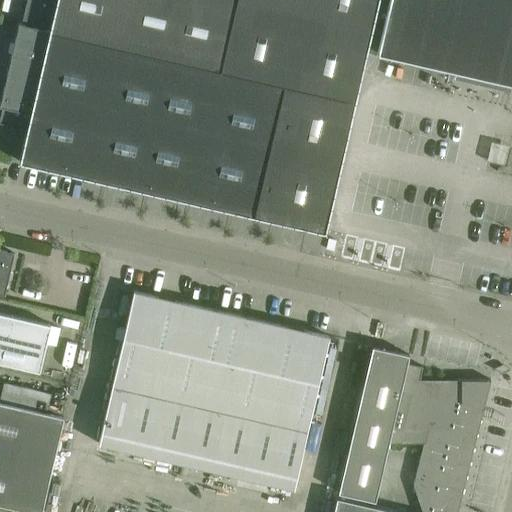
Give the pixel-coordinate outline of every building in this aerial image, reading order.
[(0,105),(3,106),(0,118),(0,123),(27,129),(20,161),(325,232),(325,230),(366,54),(378,0),(27,0),(22,23),(19,22),(0,105)] [(511,0),(390,0),(378,53),(487,78),(511,84),(511,0)] [(0,294),(5,296),(15,253),(0,249),(0,294)] [(294,488),(329,336),(134,291),(99,443),(294,488)] [(51,324),(0,312),(0,361),(40,371),(51,324)] [(375,501),(389,442),(424,442),(414,484),(422,511),(399,511),(337,497),(333,511),(457,511),(491,380),(419,380),(422,368),(407,365),(409,355),(373,346),(338,492),(375,501)] [(4,383),(0,401),(20,407),(47,413),(51,394),(4,383)] [(0,504),(31,511),(42,511),(64,417),(47,413),(20,407),(0,401),(0,504)]
